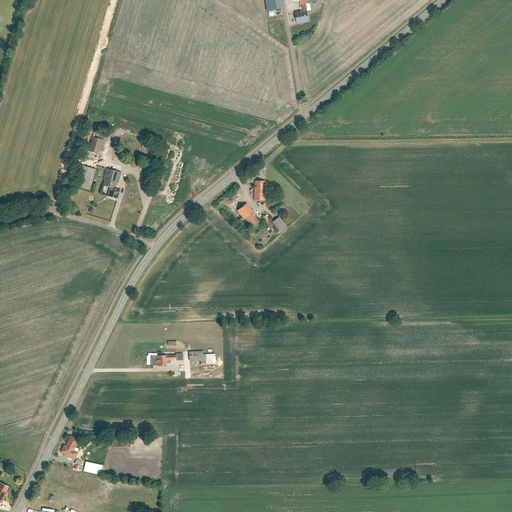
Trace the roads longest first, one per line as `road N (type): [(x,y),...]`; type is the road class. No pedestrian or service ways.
road 1 (secondary): [(18,511),(154,248),(443,0)]
road 2 (track): [(116,51),(99,47),(54,209)]
